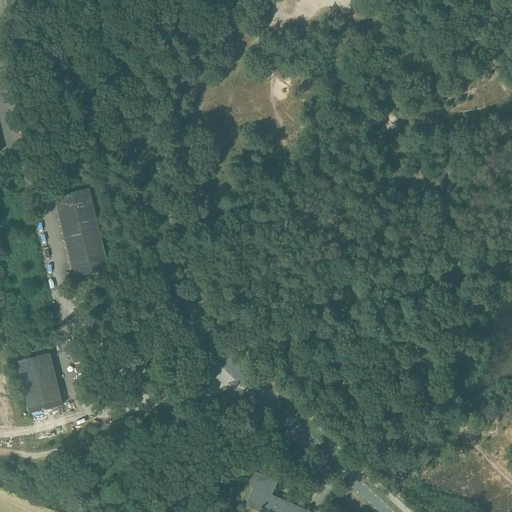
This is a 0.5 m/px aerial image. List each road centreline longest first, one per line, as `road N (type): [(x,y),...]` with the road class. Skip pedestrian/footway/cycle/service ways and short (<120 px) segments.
road 1 (secondary): [(383,511),(225,362),(164,271),(91,0)]
road 2 (track): [(0,67),(48,278),(80,340),(145,396),(230,367)]
road 3 (unknown): [(275,383),(240,224),(257,24),(268,0)]
road 4 (track): [(0,452),(72,448),(256,393)]
road 5 (track): [(54,298),(81,416),(145,396)]
